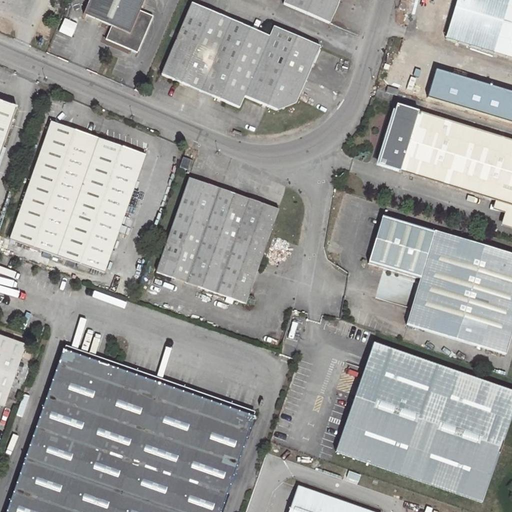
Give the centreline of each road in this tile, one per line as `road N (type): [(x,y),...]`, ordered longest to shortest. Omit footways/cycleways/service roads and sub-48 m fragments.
road 1 (unclassified): [(390,0),(363,108),(332,150),(298,164),(258,163),(0,51)]
road 2 (unknown): [(0,185),(45,70)]
